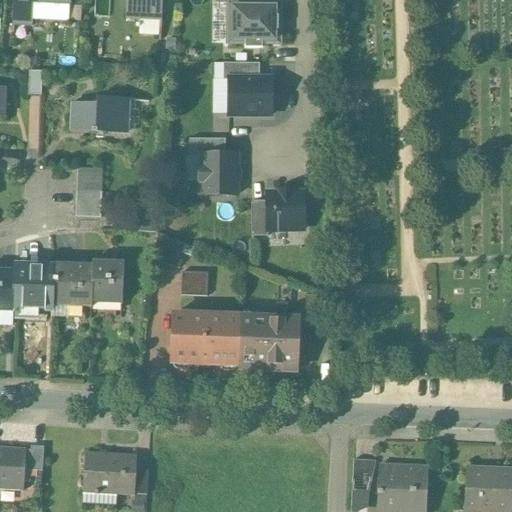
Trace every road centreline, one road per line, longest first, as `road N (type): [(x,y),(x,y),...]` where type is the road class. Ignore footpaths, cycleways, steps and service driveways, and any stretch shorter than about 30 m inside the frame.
road 1 (residential): [(0,394),(340,415)]
road 2 (residential): [(340,415),(511,417)]
road 3 (residential): [(303,154),(300,0)]
